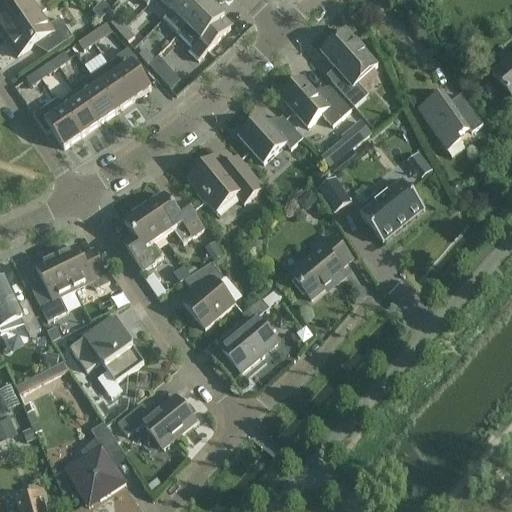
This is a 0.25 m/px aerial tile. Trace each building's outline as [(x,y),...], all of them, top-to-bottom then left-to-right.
[(0,30),(0,31),(5,39),(40,15),(32,2),(34,0),(9,0),(12,5),(0,13),(0,30)] [(138,0),(147,8),(155,0),(138,0)] [(157,0),(171,14),(184,0),(157,0)] [(204,0),(184,0),(171,14),(163,22),(178,37),(186,28),(209,5),(204,0)] [(93,13),(101,22),(110,11),(102,3),(93,13)] [(209,5),(186,28),(201,42),(189,55),(198,64),(230,31),(222,23),(225,20),(209,5)] [(40,15),(5,39),(10,46),(9,47),(17,59),(39,44),(48,57),(72,40),(59,20),(49,27),(40,15)] [(111,27),(120,37),(127,30),(119,20),(111,27)] [(127,30),(120,37),(128,46),(136,39),(127,30)] [(78,46),(83,54),(104,39),(99,32),(78,46)] [(330,84),(354,111),(368,98),(358,87),(377,69),(345,33),(321,55),(339,76),(330,84)] [(498,58),(504,66),(492,76),(511,100),(511,59),(510,61),(503,53),(498,58)] [(44,70),(49,77),(69,63),(64,56),(44,70)] [(132,65),(124,70),(117,60),(108,67),(114,77),(133,104),(151,92),(132,65)] [(133,104),(114,77),(108,67),(90,79),(93,82),(97,89),(116,116),(133,104)] [(26,82),(31,89),(42,82),(37,75),(26,82)] [(116,116),(97,89),(93,82),(86,81),(76,87),(75,94),(99,128),(116,116)] [(281,100),(307,130),(322,117),(333,130),(351,113),(331,90),(319,100),(302,81),(281,100)] [(58,106),(63,112),(81,139),(99,128),(75,94),(58,106)] [(418,112),(447,153),(460,144),(457,140),(469,132),(472,136),(483,128),(464,101),(453,108),(444,94),(418,112)] [(81,139),(63,112),(58,106),(56,103),(33,118),(46,137),(51,134),(63,152),(81,139)] [(238,139),(263,167),(285,147),(291,153),(303,142),(282,119),(271,130),(261,118),(238,139)] [(360,126),(347,137),(356,149),(370,138),(360,126)] [(188,182),(216,216),(237,198),(244,208),(263,192),(237,160),(225,170),(215,159),(188,182)] [(333,179),(317,189),(335,216),(350,206),(333,179)] [(401,184),(360,218),(383,246),(424,212),(401,184)] [(318,203),(310,193),(296,205),(305,214),(318,203)] [(164,197),(143,210),(164,240),(174,234),(183,247),(204,233),(186,207),(176,215),(164,197)] [(164,240),(143,210),(123,224),(135,242),(125,249),(142,275),(163,261),(154,247),(164,240)] [(340,272),(352,263),(333,239),(313,254),(316,257),(291,278),(311,303),(332,285),(334,288),(346,279),(340,272)] [(76,248),(55,259),(73,295),(93,285),(96,292),(110,286),(98,262),(86,268),(76,248)] [(73,295),(55,259),(35,269),(44,289),(32,295),(47,325),(68,315),(61,301),(73,295)] [(182,306),(205,332),(235,307),(218,286),(224,281),(211,266),(184,284),(194,296),(182,306)] [(0,332),(21,322),(29,339),(41,333),(27,303),(16,309),(4,284),(0,285),(0,332)] [(220,351),(241,376),(277,346),(257,321),(269,311),(261,301),(242,317),(249,326),(220,351)] [(115,319),(70,351),(86,375),(101,365),(116,386),(144,366),(121,335),(125,332),(115,319)] [(61,338),(56,329),(46,334),(51,344),(61,338)] [(56,368),(58,358),(46,356),(44,366),(56,368)] [(15,391),(19,399),(69,373),(64,365),(15,391)] [(143,427),(163,452),(196,425),(175,400),(152,418),(142,406),(117,427),(127,439),(143,427)] [(10,421),(0,425),(0,445),(17,439),(10,421)] [(65,473),(86,506),(97,499),(100,503),(126,486),(110,462),(122,454),(103,426),(90,434),(101,450),(65,473)] [(17,511),(45,511),(38,487),(28,489),(30,499),(16,503),(17,511)]
